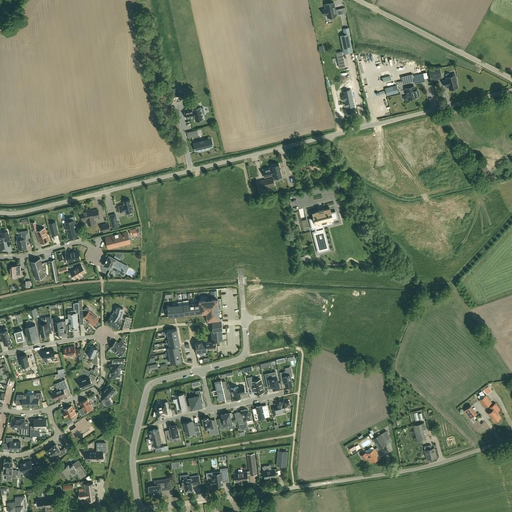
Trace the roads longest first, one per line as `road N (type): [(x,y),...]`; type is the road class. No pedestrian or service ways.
road 1 (unclassified): [(511,91),(0,212)]
road 2 (unclassified): [(261,492),(410,471),(511,439)]
road 3 (unclassified): [(511,80),(355,0)]
road 4 (residential): [(138,509),(261,492)]
